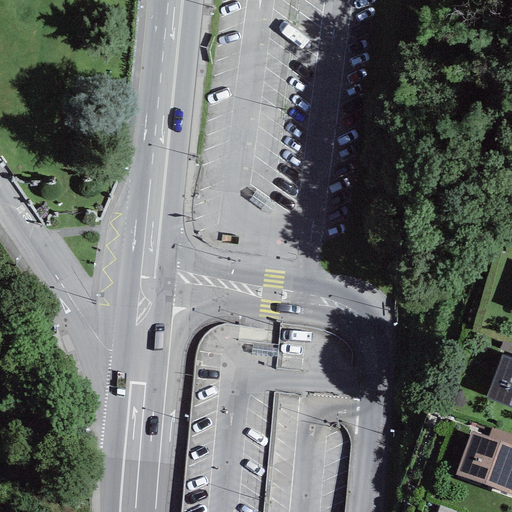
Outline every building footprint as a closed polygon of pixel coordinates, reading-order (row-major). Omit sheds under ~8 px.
[(77,0),(25,0),(27,29),(79,27),(77,0)] [(0,137),(1,138),(18,126),(0,100),(0,137)] [(511,358),(502,355),(485,398),(511,407),(511,358)] [(488,438),(511,447),(511,434),(492,427),(488,438)] [(511,447),(488,438),(471,431),(455,475),(511,494),(511,447)]
